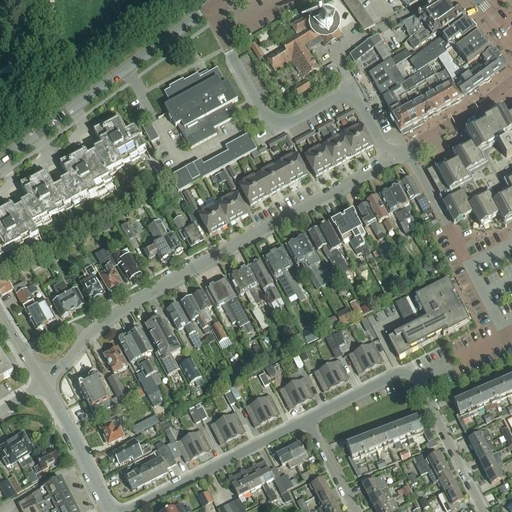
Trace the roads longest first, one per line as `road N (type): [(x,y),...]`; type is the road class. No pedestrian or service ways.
road 1 (residential): [(42,383),(122,310),(391,162)]
road 2 (residential): [(391,162),(350,91),(288,124),(264,117),(209,9)]
road 3 (tertiary): [(209,9),(0,161)]
road 4 (residential): [(511,333),(498,324),(405,152)]
road 5 (residential): [(128,511),(306,422)]
road 6 (residential): [(483,511),(417,377)]
road 7 (residential): [(110,511),(42,383)]
road 8 (residential): [(405,152),(511,81)]
road 9 (residential): [(306,422),(392,379),(417,377)]
